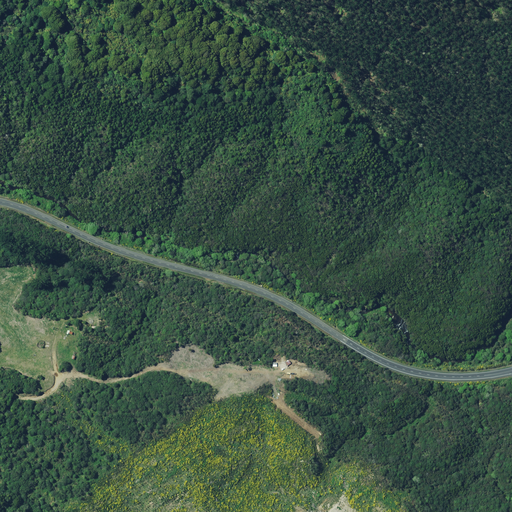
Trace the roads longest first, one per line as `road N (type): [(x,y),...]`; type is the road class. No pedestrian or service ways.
road 1 (primary): [(511,371),(410,371),(265,291),(133,254),(0,201)]
road 2 (track): [(0,414),(47,395),(60,324)]
